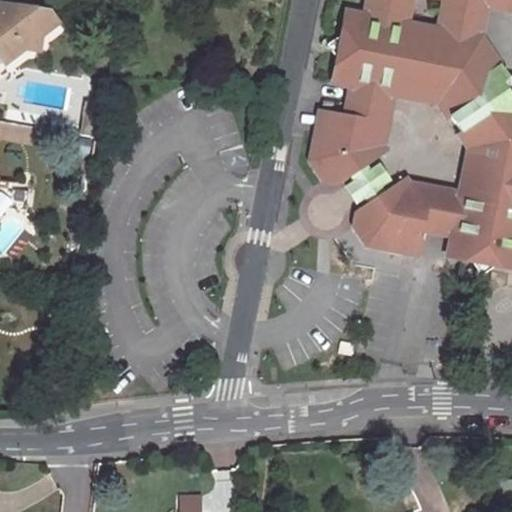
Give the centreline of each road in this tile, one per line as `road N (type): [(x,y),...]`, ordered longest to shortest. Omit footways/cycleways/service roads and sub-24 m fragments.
road 1 (tertiary): [(229,420),(306,0)]
road 2 (tertiary): [(229,420),(464,396),(511,403)]
road 3 (tertiary): [(82,432),(229,420)]
